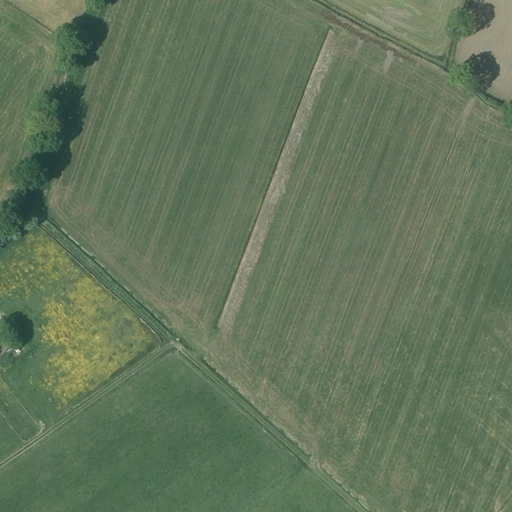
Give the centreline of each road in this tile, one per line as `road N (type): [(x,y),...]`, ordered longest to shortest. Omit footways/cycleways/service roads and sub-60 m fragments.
road 1 (track): [(29,210),(358,511)]
road 2 (track): [(100,0),(29,210),(0,231)]
road 3 (track): [(171,343),(0,464)]
